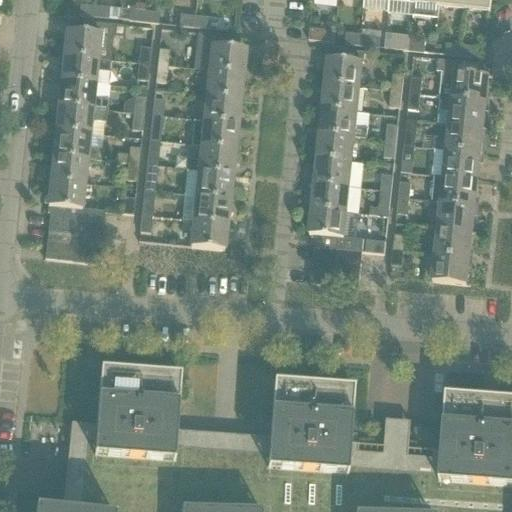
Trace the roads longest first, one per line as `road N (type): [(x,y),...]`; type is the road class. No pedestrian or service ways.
road 1 (residential): [(276,0),(272,27),(300,85),(275,321)]
road 2 (residential): [(275,321),(0,303)]
road 3 (residential): [(27,0),(0,265)]
road 4 (residential): [(507,335),(275,321)]
